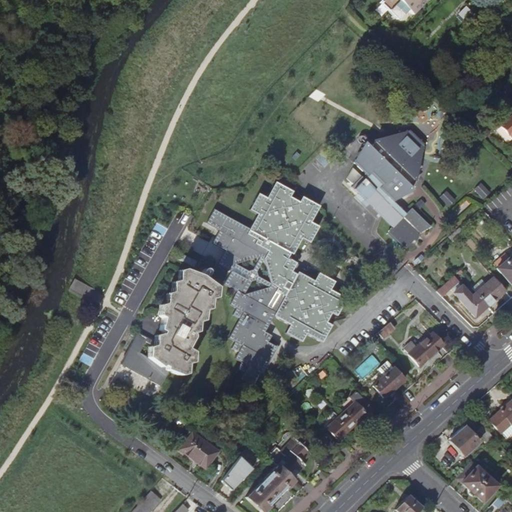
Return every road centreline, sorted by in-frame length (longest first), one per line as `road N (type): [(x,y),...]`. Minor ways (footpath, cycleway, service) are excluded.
road 1 (residential): [(496,365),(400,270)]
road 2 (tertiary): [(496,365),(395,454)]
